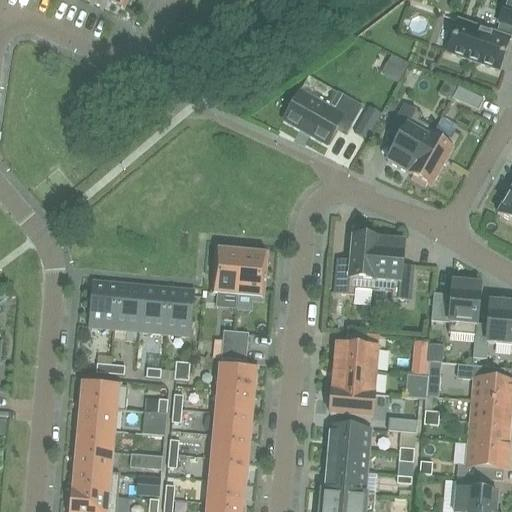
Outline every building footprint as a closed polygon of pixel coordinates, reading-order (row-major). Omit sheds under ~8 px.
[(125,0),(103,0),(122,8),(125,0)] [(496,36),(457,22),(447,54),(498,72),(509,40),(508,40),(511,29),(511,3),(505,1),(498,24),(500,25),(496,36)] [(483,101),(458,89),(453,101),(478,112),(483,101)] [(311,136),(327,145),(336,128),(346,133),(361,108),(337,94),(328,110),(298,94),(283,120),(299,129),(298,130),(299,130),(300,129),(311,135),(310,136),(311,137),(311,136)] [(409,175),(434,130),(419,121),(422,116),(404,106),(391,130),(401,136),(386,162),(409,175)] [(369,108),(354,134),(366,141),(381,115),(369,108)] [(434,130),(409,175),(412,177),(411,180),(425,188),(426,185),(431,188),(460,137),(453,133),(450,139),(434,130)] [(511,193),(510,192),(497,215),(511,223),(511,193)] [(373,292),(377,240),(373,240),(374,237),(357,235),(357,239),(351,238),(349,268),(337,267),(334,295),(354,297),(355,290),(373,292)] [(403,243),(377,240),(373,292),(391,294),(390,300),(410,302),(413,274),(401,273),(403,243)] [(241,254),(217,252),(213,294),(237,297),(241,254)] [(261,299),(264,256),(241,254),(237,297),(261,299)] [(453,282),(448,334),(474,336),(475,336),(475,331),(480,285),(474,284),(475,281),(459,279),(458,283),(453,282)] [(117,289),(92,287),(88,330),(114,332),(117,289)] [(138,334),(143,292),(117,289),(114,332),(138,334)] [(164,337),(168,294),(143,292),(138,334),(164,337)] [(190,339),(194,296),(168,294),(164,337),(190,339)] [(445,296),(433,295),(431,322),(443,323),(445,296)] [(511,304),(490,302),(487,333),(475,331),(475,336),(474,336),(472,359),(486,360),(487,344),(511,346),(511,304)] [(248,335),(223,333),(222,347),(247,349),(248,335)] [(336,346),(333,370),(375,373),(379,338),(367,337),(366,349),(336,346)] [(414,343),(413,362),(427,363),(428,345),(414,343)] [(246,363),(247,349),(222,347),(220,360),(246,363)] [(472,381),(475,360),(462,358),(459,379),(472,381)] [(189,365),(175,364),(174,373),(188,374),(189,365)] [(428,376),(440,377),(440,365),(429,364),(428,376)] [(110,376),(110,367),(97,366),(96,375),(110,376)] [(124,368),(110,367),(110,376),(123,377),(124,368)] [(255,370),(220,367),(217,392),(253,395),(255,370)] [(160,381),(161,372),(147,370),(146,379),(160,381)] [(333,370),(331,392),(373,396),(375,373),(333,370)] [(188,383),(188,374),(174,373),(174,382),(188,383)] [(471,403),(511,406),(511,383),(473,380),(471,403)] [(125,413),(127,389),(82,384),(80,408),(116,412),(125,413)] [(215,415),(251,418),(253,395),(217,392),(215,415)] [(373,396),(331,392),(329,416),(371,420),(373,396)] [(183,398),(174,397),(172,411),(181,412),(183,398)] [(166,416),(167,402),(158,401),(157,415),(166,416)] [(511,406),(471,403),(469,424),(511,428),(511,420),(511,406)] [(80,408),(78,430),(114,433),(116,412),(80,408)] [(180,426),(181,412),(172,411),(171,425),(180,426)] [(424,413),(424,420),(438,421),(439,414),(424,413)] [(157,415),(154,415),(152,432),(164,433),(166,416),(157,415)] [(213,438),(249,441),(251,418),(215,415),(213,438)] [(438,421),(424,420),(423,427),(438,428),(438,421)] [(416,423),(388,421),(387,433),(415,435),(416,423)] [(469,424),(467,446),(509,449),(511,428),(469,424)] [(328,427),(326,449),(368,453),(370,431),(328,427)] [(78,430),(76,451),(112,454),(114,433),(78,430)] [(211,460),(247,464),(249,441),(213,438),(211,460)] [(178,443),(170,442),(168,456),(177,457),(178,443)] [(509,449),(467,446),(465,468),(507,472),(509,449)] [(368,453),(326,449),(324,470),(366,474),(368,453)] [(414,451),(399,450),(399,457),(413,458),(414,451)] [(76,451),(74,473),(110,476),(112,454),(76,451)] [(176,471),(177,457),(168,456),(167,470),(176,471)] [(141,470),(161,472),(162,459),(142,457),(141,470)] [(398,464),(413,465),(413,458),(399,457),(398,464)] [(244,486),(247,464),(211,460),(209,483),(244,486)] [(420,464),(419,476),(431,477),(432,465),(420,464)] [(366,474),(324,470),(322,492),(364,496),(366,474)] [(74,473),(72,494),(117,498),(119,477),(110,476),(74,473)] [(411,480),(397,479),(397,486),(410,487),(411,480)] [(146,497),(158,499),(160,481),(147,480),(146,497)] [(495,511),(497,495),(483,494),(484,482),(456,480),(453,511),(495,511)] [(207,506),(242,509),(244,486),(209,483),(207,506)] [(174,488),(165,488),(164,502),(173,502),(174,488)] [(373,511),(374,497),(364,496),(322,492),(320,492),(318,511),(373,511)] [(72,494),(70,511),(115,511),(117,498),(72,494)] [(157,511),(158,502),(149,501),(148,511),(157,511)] [(172,511),(173,502),(164,502),(163,511),(172,511)]
